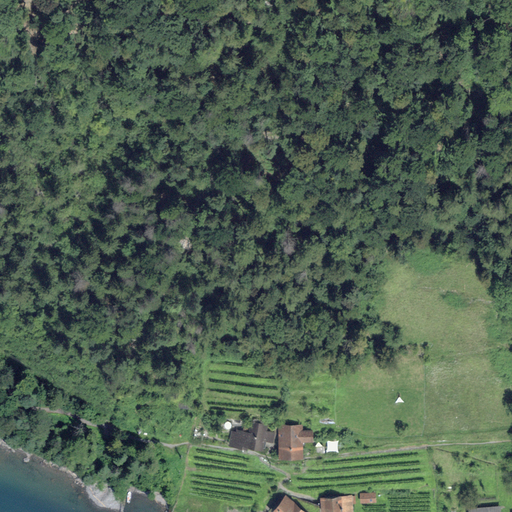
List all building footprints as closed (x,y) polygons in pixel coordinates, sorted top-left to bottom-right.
[(242,429),(230,427),(226,443),(256,450),(262,424),(244,421),(242,429)] [(301,427),(273,427),(273,458),(301,458),(301,427)] [(376,492),(360,493),(360,503),(376,502),(376,492)] [(308,511),(286,494),(271,511),(270,511),(308,511)] [(353,511),(352,495),(320,497),(321,511),(353,511)]
